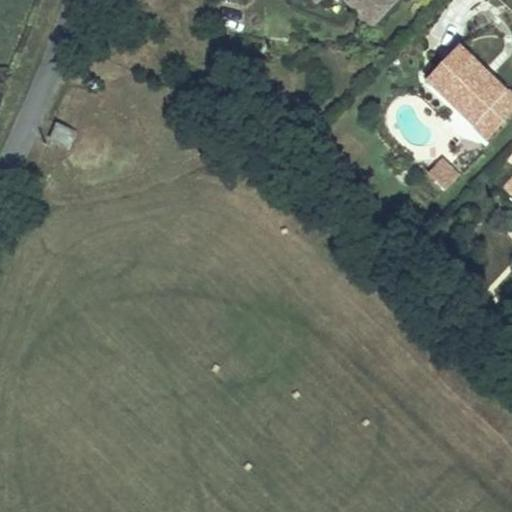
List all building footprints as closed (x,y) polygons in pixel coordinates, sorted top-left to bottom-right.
[(327,0),(329,1),(330,0),(340,0),(355,15),(351,18),(369,36),(405,0),(327,0)] [(433,86),(481,130),(511,95),(511,89),(467,48),(433,86)] [(511,95),(481,130),(493,142),(511,119),(511,95)] [(76,105),(70,122),(87,127),(92,111),(76,105)] [(436,142),(417,162),(433,177),(452,158),(436,142)]
